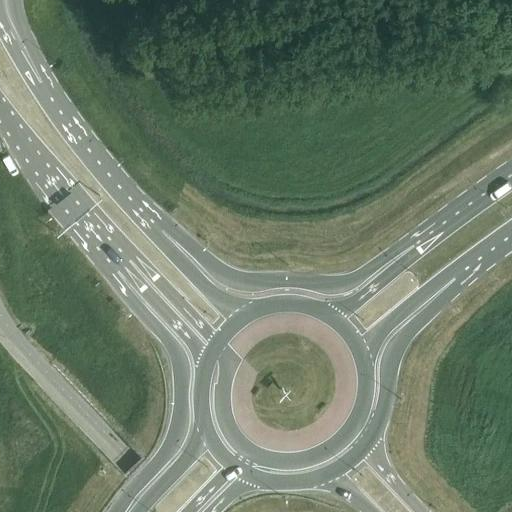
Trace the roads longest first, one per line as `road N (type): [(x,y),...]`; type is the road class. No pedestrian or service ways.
road 1 (primary): [(417,243),(338,285),(246,283),(222,276),(157,226)]
road 2 (primary): [(125,267),(139,309),(176,355),(179,421),(171,447),(120,511)]
road 3 (secondary): [(157,226),(90,159),(27,59)]
road 4 (secondary): [(0,109),(125,267)]
road 5 (primary): [(370,437),(392,352),(449,284)]
road 6 (secondary): [(251,312),(212,294),(157,226)]
road 7 (secondary): [(125,267),(204,368)]
road 8 (primary): [(215,344),(225,364),(228,428),(256,455)]
road 9 (primary): [(366,371),(383,329),(449,284)]
road 10 (primary): [(256,455),(288,463),(317,456),(360,415)]
road 11 (secondary): [(125,267),(163,286),(215,344)]
